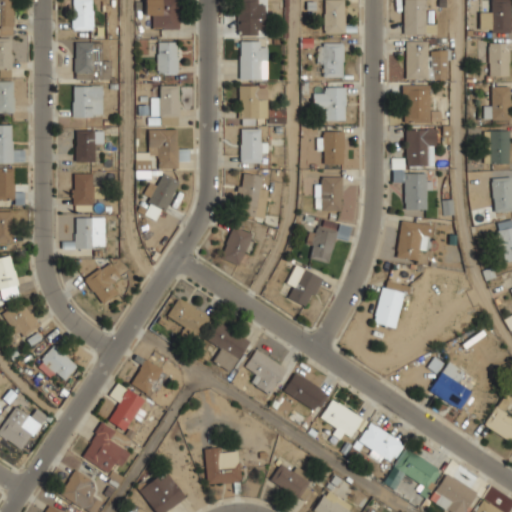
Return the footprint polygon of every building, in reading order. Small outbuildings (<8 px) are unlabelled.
[(0,0),(0,34),(12,34),(12,0),(0,0)] [(91,0),(72,0),(72,28),(91,28),(91,0)] [(178,0),(144,0),(144,17),(155,17),(155,28),(178,28),(178,0)] [(257,35),(257,0),(237,0),(237,35),(257,35)] [(344,0),(324,0),(324,31),(344,31),(344,0)] [(424,0),(402,0),(402,33),(424,34),(424,0)] [(479,31),(510,31),(509,0),(489,0),(490,12),(478,12),(479,31)] [(11,37),(0,37),(0,75),(11,75),(11,37)] [(74,78),(110,78),(110,59),(99,59),(99,40),(74,40),(74,78)] [(156,72),(177,72),(177,40),(156,40),(156,72)] [(239,78),(266,78),(266,40),(239,40),(239,78)] [(342,75),(342,41),(318,41),(318,75),(342,75)] [(405,79),(447,78),(446,50),(427,50),(427,41),(404,41),(405,79)] [(487,75),(507,76),(508,43),(488,42),(487,75)] [(0,111),(13,111),(13,79),(0,79),(0,111)] [(178,84),(159,84),(159,96),(150,96),(150,118),(155,118),(155,124),(178,124),(178,84)] [(257,117),(257,97),(266,97),(266,84),(237,84),(237,117),(257,117)] [(72,115),(102,115),(102,85),(72,85),(72,115)] [(402,122),(428,123),(429,86),(403,85),(402,122)] [(324,119),(344,119),(344,86),(324,86),(324,93),(313,93),(313,107),(324,107),(324,119)] [(509,120),(509,86),(490,86),(490,105),(483,105),(483,119),(509,120)] [(11,124),(0,124),(0,162),(11,162),(11,124)] [(240,161),(260,161),(260,151),(266,151),(266,139),(259,139),(259,127),(240,127),(240,161)] [(178,128),(148,128),(148,155),(158,155),(158,167),(178,167),(178,158),(187,158),(187,148),(178,148),(178,128)] [(102,129),(74,129),(74,160),(94,160),(94,141),(102,141),(102,129)] [(427,165),(427,146),(435,146),(435,129),(404,129),(405,165),(427,165)] [(324,163),(343,163),(343,130),(319,130),(319,149),(324,149),(324,163)] [(508,130),(484,130),(483,162),(507,163),(508,130)] [(0,197),(13,197),(13,167),(0,167),(0,197)] [(403,182),(403,209),(425,209),(425,173),(400,173),(400,170),(392,170),(392,182),(403,182)] [(91,210),(91,198),(97,198),(97,183),(92,183),(92,172),(72,172),(72,210),(91,210)] [(267,188),(260,187),(262,174),(241,172),(235,212),(263,216),(267,188)] [(150,181),(142,198),(165,209),(178,182),(161,174),(156,184),(150,181)] [(316,210),(341,210),(341,176),(316,176),(316,210)] [(511,211),(511,198),(511,177),(491,178),(492,212),(511,211)] [(0,211),(0,242),(10,243),(11,212),(0,211)] [(73,247),(104,247),(104,216),(73,216),(73,247)] [(306,244),(312,246),(310,257),(329,262),(335,237),(347,240),(350,225),(322,218),(319,229),(310,227),(306,244)] [(416,260),(420,235),(429,237),(431,225),(400,219),(394,256),(416,260)] [(511,259),(511,219),(495,222),(503,262),(511,259)] [(220,257),(239,264),(251,233),(232,226),(220,257)] [(0,289),(2,297),(20,292),(10,254),(0,256),(0,289)] [(118,275),(107,261),(83,280),(103,304),(118,292),(110,282),(118,275)] [(285,283),(293,287),(288,296),(307,306),(322,276),(295,263),(285,283)] [(372,322),(394,328),(406,285),(383,279),(372,322)] [(180,332),(189,339),(206,315),(178,296),(165,315),(183,327),(180,332)] [(19,339),(40,326),(22,298),(1,312),(19,339)] [(212,361),(229,371),(248,341),(217,322),(206,340),(219,348),(212,361)] [(64,379),(77,365),(54,344),(36,363),(51,377),(56,372),(64,379)] [(285,366),(253,349),(244,367),(255,373),(249,383),(270,394),(285,366)] [(147,394),(161,368),(143,359),(129,384),(147,394)] [(470,389),(457,382),(463,370),(445,360),(429,392),(460,409),(470,389)] [(327,394),(295,371),(282,389),(314,412),(327,394)] [(143,398),(115,383),(108,396),(118,401),(107,420),(125,430),(143,398)] [(319,418),(335,427),(331,435),(339,439),(342,433),(350,437),(361,416),(329,399),(319,418)] [(504,406),(497,401),(483,424),(511,442),(511,416),(501,410),(504,406)] [(0,435),(22,448),(39,421),(14,405),(0,426),(0,435)] [(120,466),(128,452),(108,440),(114,430),(101,422),(80,456),(106,473),(113,462),(120,466)] [(390,462),(402,443),(369,422),(357,440),(371,449),(367,455),(378,461),(381,457),(390,462)] [(239,463),(220,463),(219,447),(204,448),(205,483),(240,482),(239,463)] [(423,485),(418,494),(425,498),(441,470),(403,447),(383,482),(394,489),(403,474),(423,485)] [(278,465),(269,480),(303,501),(312,486),(278,465)] [(88,511),(94,511),(101,501),(91,495),(95,489),(87,484),(90,479),(73,469),(58,494),(88,511)] [(138,491),(155,511),(164,511),(184,496),(163,470),(138,491)] [(462,511),(476,493),(446,473),(429,498),(449,511),(462,511)] [(356,511),(357,510),(324,491),(312,511),(356,511)] [(473,511),(504,511),(480,500),(473,511)]
